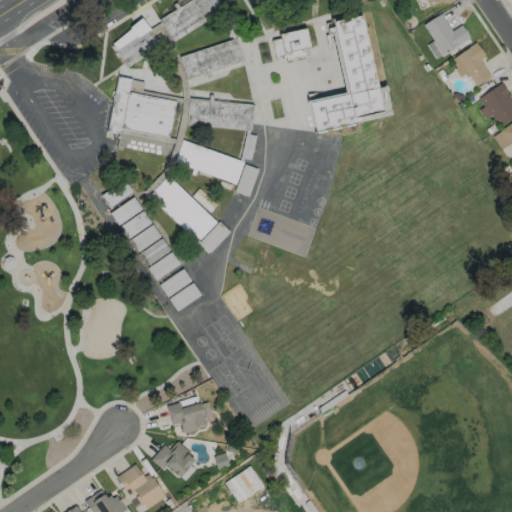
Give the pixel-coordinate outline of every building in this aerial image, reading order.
[(191,0),(158,20),(171,42),(223,11),(216,0),(191,0)] [(442,18),(450,30),(459,24),(468,36),(455,45),(454,44),(440,53),(421,24),(439,12),(443,18),(442,18)] [(305,102),(312,132),(355,123),(354,117),(379,112),(357,14),(328,21),(344,93),(305,102)] [(272,42),(276,59),(286,57),(287,62),(304,58),(302,51),(307,49),(303,28),(277,35),(279,40),(272,42)] [(146,29),(157,47),(125,67),(114,49),(146,29)] [(178,57),(185,78),(241,61),(235,40),(178,57)] [(488,75),(474,85),(454,55),(473,41),(483,55),(479,58),(481,59),(479,60),(488,75)] [(116,77),(107,130),(119,133),(120,128),(166,136),(172,102),(126,94),(129,80),(116,77)] [(511,103),(511,114),(497,125),(489,114),(483,118),(477,109),(482,106),(477,98),(499,82),(507,93),(505,93),(511,103)] [(190,98),(252,106),(249,131),(187,123),(190,98)] [(511,120),(511,140),(508,143),(499,129),(511,120)] [(182,140),(242,163),(234,184),(174,162),(182,140)] [(214,224),(196,243),(149,198),(167,179),(214,224)] [(117,225),(141,209),(133,197),(109,212),(117,225)] [(118,227),(127,239),(150,222),(141,210),(118,227)] [(136,252),(159,236),(151,224),(128,240),(136,252)] [(169,251),(161,238),(139,252),(147,264),(169,251)] [(7,256),(3,258),(1,263),(4,266),(9,268),(13,265),(14,261),(11,257),(7,256)] [(177,402),(178,407),(196,402),(202,423),(195,425),(196,428),(181,433),(180,431),(180,432),(177,422),(169,425),(163,405),(177,402)] [(174,440),(188,453),(186,455),(191,459),(185,466),(177,476),(163,464),(159,469),(148,459),(161,444),(167,449),(174,440)] [(132,464),(141,476),(147,473),(162,496),(143,508),(140,503),(138,505),(133,497),(135,495),(133,492),(131,494),(126,487),(122,490),(113,476),(132,464)] [(98,489),(104,497),(107,494),(110,498),(114,495),(123,509),(117,511),(88,511),(81,500),(98,489)]
